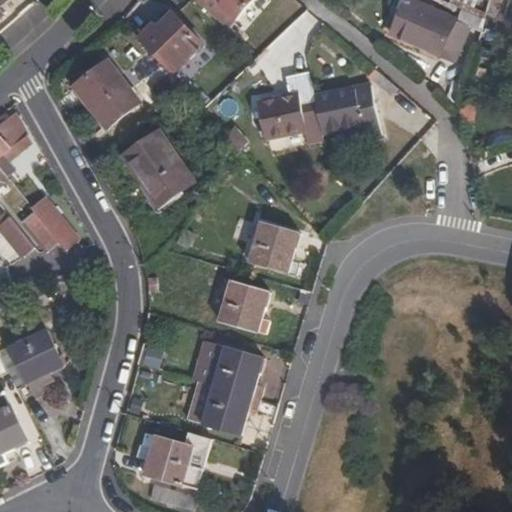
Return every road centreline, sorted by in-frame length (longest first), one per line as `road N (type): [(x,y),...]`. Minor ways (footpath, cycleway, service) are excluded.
road 1 (residential): [(76,511),(131,326),(129,279),(22,74)]
road 2 (residential): [(281,511),(343,301),(369,259),(418,243),(465,249)]
road 3 (residential): [(465,249),(454,123),(302,0)]
